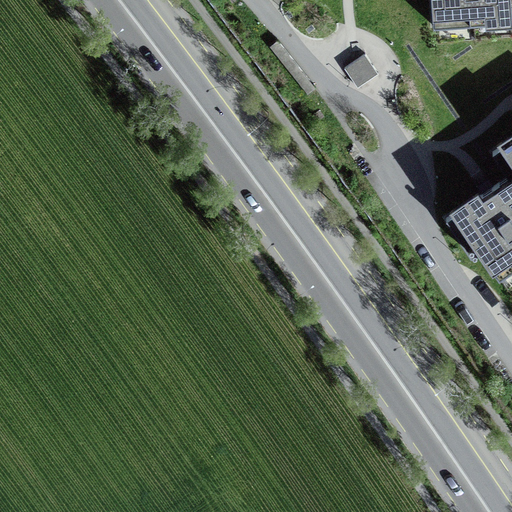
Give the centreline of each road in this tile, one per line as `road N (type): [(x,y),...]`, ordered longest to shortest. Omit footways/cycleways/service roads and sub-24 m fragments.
road 1 (secondary): [(132,0),(501,511)]
road 2 (residential): [(258,0),(321,80),(371,113),(398,153),(409,200),(511,361)]
